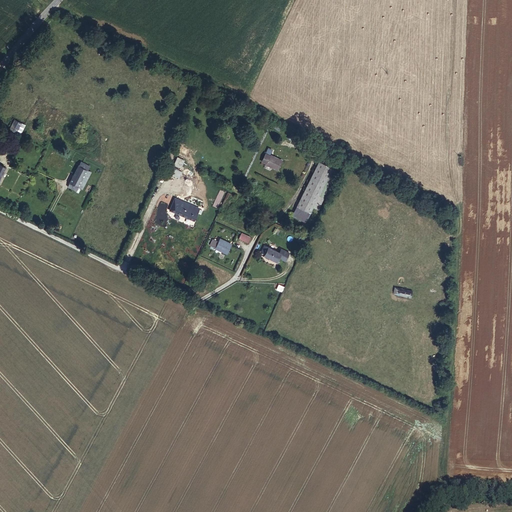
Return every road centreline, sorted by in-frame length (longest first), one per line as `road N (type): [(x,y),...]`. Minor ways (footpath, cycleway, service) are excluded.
road 1 (track): [(511,490),(444,486),(458,200),(35,0)]
road 2 (track): [(0,209),(189,304)]
